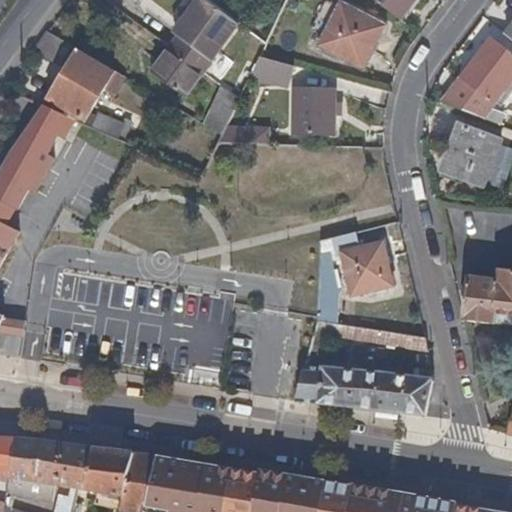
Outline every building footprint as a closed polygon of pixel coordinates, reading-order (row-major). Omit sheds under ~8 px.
[(238,25),(204,0),(203,0),(176,37),(181,41),(173,52),(202,74),(238,25)] [(416,0),(372,0),(401,21),(416,0)] [(387,27),(342,4),(319,49),(365,72),(387,27)] [(74,49),(48,34),(35,53),(61,70),(74,49)] [(270,41),(267,47),(264,53),(272,58),(278,46),(270,41)] [(511,83),(511,56),(491,41),(442,105),(484,121),(511,83)] [(126,79),(79,52),(51,101),(87,124),(108,90),(117,95),(126,79)] [(202,74),(173,52),(155,77),(187,100),(204,75),(202,74)] [(257,66),(242,57),(226,91),(241,102),(251,79),(257,66)] [(261,59),(257,66),(251,79),(291,89),(296,68),(261,59)] [(226,91),(223,89),(205,126),(224,137),(226,133),(241,102),(226,91)] [(336,92),(294,91),(293,137),(336,138),(336,92)] [(43,111),(13,156),(0,178),(0,201),(20,211),(31,192),(37,195),(56,161),(49,157),(59,139),(65,142),(75,124),(43,111)] [(205,126),(203,125),(190,154),(101,114),(91,131),(204,179),(221,145),(224,137),(205,126)] [(452,143),(457,145),(445,175),(485,189),(504,143),(459,126),(452,143)] [(226,133),(224,137),(221,145),(264,145),(265,134),(226,133)] [(20,211),(0,201),(0,223),(11,228),(20,211)] [(11,228),(0,223),(0,335),(6,319),(0,317),(0,273),(21,234),(11,228)] [(337,259),(343,257),(353,298),(396,289),(385,244),(361,250),(358,236),(323,244),(323,257),(336,254),(337,259)] [(499,311),(511,312),(511,273),(498,272),(497,282),(470,279),(465,322),(497,326),(499,311)] [(180,294),(65,276),(54,338),(170,357),(170,353),(172,342),(174,342),(179,310),(178,310),(180,298),(180,294)] [(180,294),(180,298),(214,303),(215,300),(180,294)] [(178,310),(179,310),(174,342),(172,342),(170,353),(205,359),(214,303),(180,298),(178,310)] [(215,300),(214,303),(205,359),(205,362),(208,363),(218,300),(215,300)] [(511,312),(499,311),(497,326),(511,327),(511,312)] [(326,346),(328,336),(430,354),(427,340),(320,324),(314,343),(326,346)] [(326,346),(314,343),(308,367),(322,369),(326,346)] [(170,353),(170,357),(205,362),(205,359),(170,353)] [(322,369),(308,367),(299,403),(428,417),(434,382),(322,369)] [(17,439),(0,439),(0,474),(11,476),(17,439)] [(85,448),(17,439),(11,476),(10,479),(58,486),(77,489),(85,448)] [(135,455),(85,448),(77,489),(99,493),(125,498),(135,455)] [(135,455),(125,498),(122,511),(121,511),(147,511),(149,509),(159,459),(135,455)] [(170,511),(462,511),(445,509),(427,506),(260,477),(159,459),(149,509),(170,511)] [(261,473),(260,477),(427,506),(445,509),(462,511),(482,511),(458,508),(458,505),(446,503),(353,487),(353,489),(261,473)] [(58,486),(10,479),(9,492),(56,499),(58,486)] [(125,498),(99,493),(96,504),(122,511),(125,498)]
